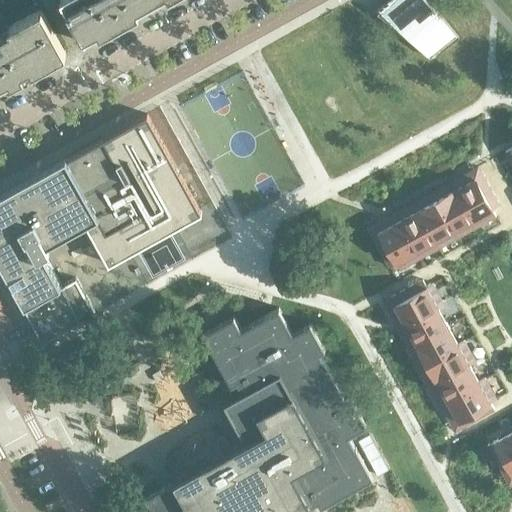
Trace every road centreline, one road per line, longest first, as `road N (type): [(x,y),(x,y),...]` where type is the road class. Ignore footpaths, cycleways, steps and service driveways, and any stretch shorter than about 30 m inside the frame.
road 1 (residential): [(0,126),(235,0)]
road 2 (residential): [(85,511),(0,357)]
